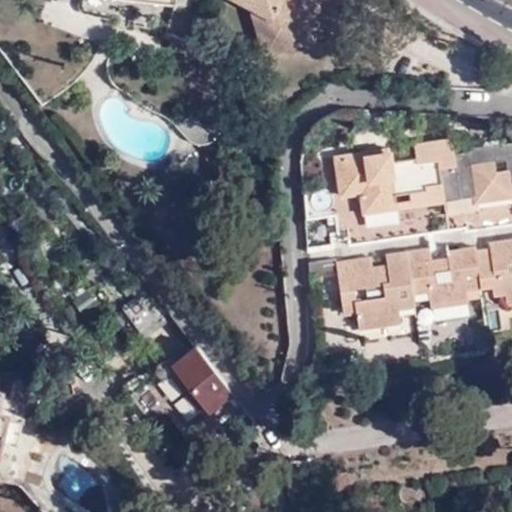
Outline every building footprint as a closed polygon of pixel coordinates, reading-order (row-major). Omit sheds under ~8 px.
[(242,0),(249,4),(272,15),(281,46),(309,37),(306,25),(335,16),(330,0),(242,0)] [(272,15),(249,4),(263,51),(281,46),(272,15)] [(333,157),(337,185),(359,183),(360,193),(341,195),(348,246),(432,233),(428,202),(444,200),(447,231),(464,229),(464,231),(511,224),(511,143),(483,148),(482,146),(470,147),(470,152),(451,154),(450,139),(414,144),(415,158),(389,162),(387,149),(333,157)] [(359,183),(337,185),(338,195),(341,195),(360,193),(359,183)] [(432,233),(447,231),(444,200),(428,202),(432,233)] [(308,264),(309,274),(334,271),(340,309),(355,308),(356,314),(357,328),(398,322),(397,307),(413,305),(411,295),(411,287),(425,286),(426,293),(429,307),(466,301),(465,290),(464,284),(478,283),(478,279),(490,277),(492,286),(493,295),(505,294),(506,303),(511,302),(511,241),(487,245),(488,251),(474,253),(473,248),(447,251),(447,258),(429,260),(428,250),(384,257),(385,268),(371,270),(369,259),(334,264),(333,261),(308,264)] [(479,288),(492,286),(490,277),(478,279),(478,283),(479,288)] [(411,287),(411,295),(426,293),(425,286),(411,287)] [(121,308),(142,336),(166,318),(145,291),(121,308)] [(210,411),(233,395),(196,347),(173,362),(210,411)] [(43,380),(15,376),(15,379),(3,378),(1,390),(0,389),(0,448),(10,414),(21,417),(31,392),(41,394),(43,380)]
